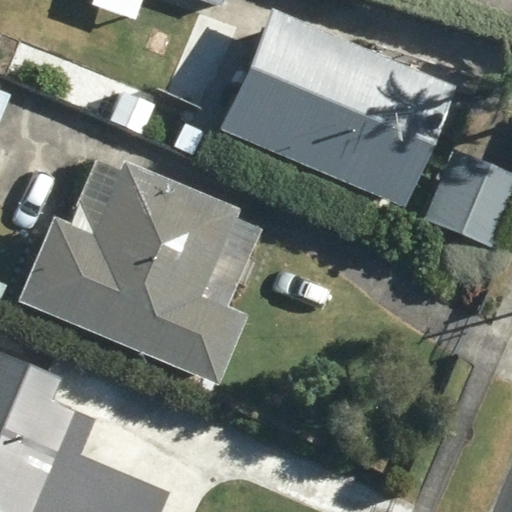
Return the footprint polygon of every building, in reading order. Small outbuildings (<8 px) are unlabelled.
[(457,104),(435,95),(440,81),(252,5),(202,126),(390,203),(420,130),(443,139),(457,104)] [(511,207),(511,171),(457,147),(427,213),(495,244),(511,207)] [(232,310),(187,291),(223,205),(105,156),(102,165),(81,156),(55,218),(38,211),(2,298),(201,382),(232,310)] [(68,408),(36,395),(45,374),(0,354),(0,511),(104,511),(121,472),(53,443),(68,408)] [(127,486),(120,504),(137,511),(144,493),(127,486)]
